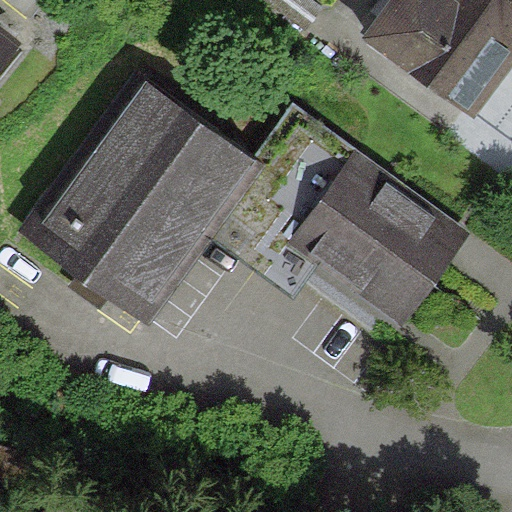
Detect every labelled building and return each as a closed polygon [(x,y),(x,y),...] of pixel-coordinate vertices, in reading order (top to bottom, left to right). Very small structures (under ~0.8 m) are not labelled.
[(511,74),(511,0),(396,0),(362,45),(472,128),(511,74)] [(0,29),(0,81),(25,49),(0,29)] [(146,91),(33,247),(149,330),(261,174),(146,91)] [(414,197),(356,154),(288,247),(404,331),(472,238),(414,197)] [(102,511),(105,508),(59,480),(39,511),(102,511)]
